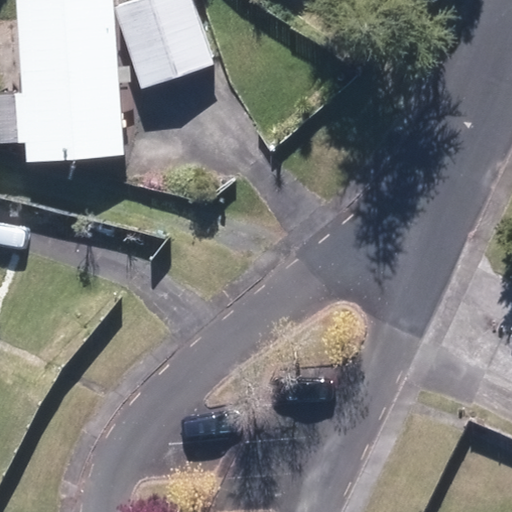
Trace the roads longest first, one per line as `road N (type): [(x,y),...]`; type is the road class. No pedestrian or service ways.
road 1 (residential): [(427,192),(415,278),(315,511)]
road 2 (residential): [(101,511),(116,458),(162,398),(205,350),(296,284)]
road 3 (residential): [(511,19),(427,192)]
road 4 (residential): [(296,284),(427,192)]
